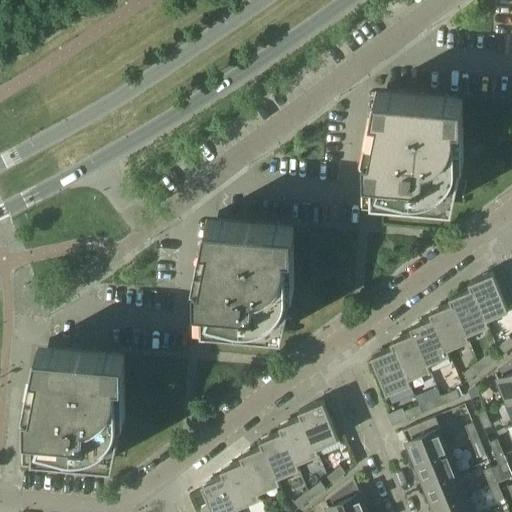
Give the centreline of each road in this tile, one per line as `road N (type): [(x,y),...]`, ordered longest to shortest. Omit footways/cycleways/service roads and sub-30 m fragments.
road 1 (residential): [(146,229),(444,0)]
road 2 (secondary): [(266,0),(144,88),(0,163)]
road 3 (secondary): [(92,164),(344,0)]
road 4 (residential): [(496,226),(321,358)]
road 5 (residential): [(321,358),(160,479)]
road 6 (residential): [(160,479),(118,511),(0,499)]
road 7 (residential): [(321,358),(392,511)]
road 8 (residential): [(51,305),(146,229)]
